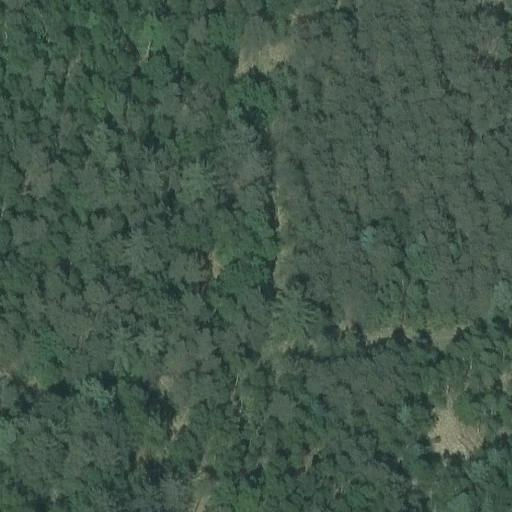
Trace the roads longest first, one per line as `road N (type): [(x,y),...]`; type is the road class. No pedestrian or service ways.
road 1 (track): [(511,334),(267,355),(241,0)]
road 2 (track): [(267,355),(256,365),(0,440)]
